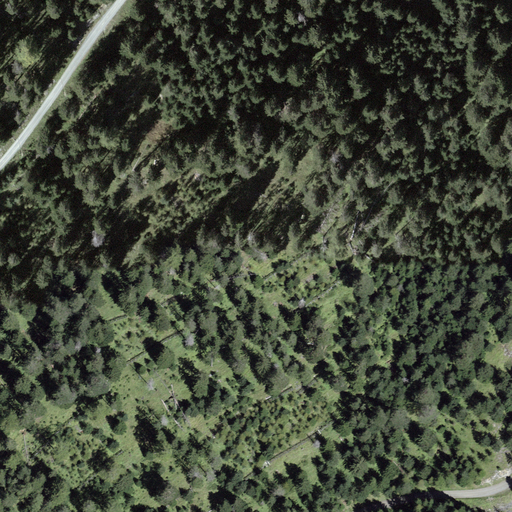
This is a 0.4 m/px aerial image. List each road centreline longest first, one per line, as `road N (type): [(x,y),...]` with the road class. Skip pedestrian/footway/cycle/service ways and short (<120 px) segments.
road 1 (track): [(118,0),(0,162)]
road 2 (track): [(367,507),(511,477)]
